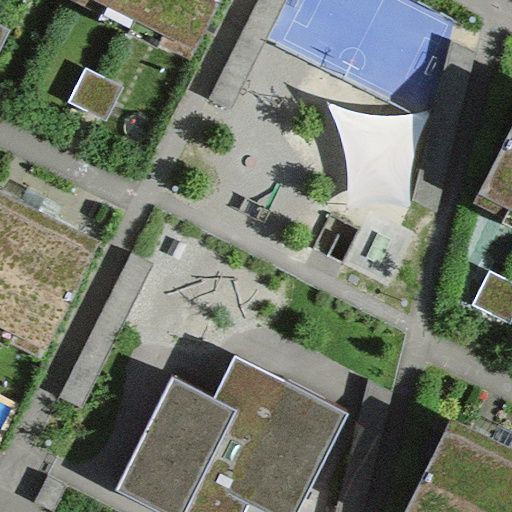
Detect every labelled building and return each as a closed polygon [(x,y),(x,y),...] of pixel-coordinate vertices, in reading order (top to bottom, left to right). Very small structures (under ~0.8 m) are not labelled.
[(212,0),(83,0),(187,51),(212,0)] [(250,0),(205,97),(237,112),(290,0),(250,0)] [(476,45),(449,39),(412,206),(439,212),(476,45)] [(84,62),(67,97),(104,115),(121,81),(84,62)] [(511,133),(483,192),(511,206),(511,133)] [(91,235),(0,189),(0,338),(31,354),(91,235)] [(129,250),(55,394),(78,405),(151,261),(129,250)] [(511,280),(487,268),(470,303),(507,321),(511,311),(511,280)] [(167,363),(110,487),(165,511),(235,511),(242,498),(271,511),(289,511),(342,399),(236,350),(219,387),(167,363)] [(364,511),(391,385),(362,378),(333,511),(364,511)] [(511,511),(511,443),(454,415),(404,511),(511,511)]
